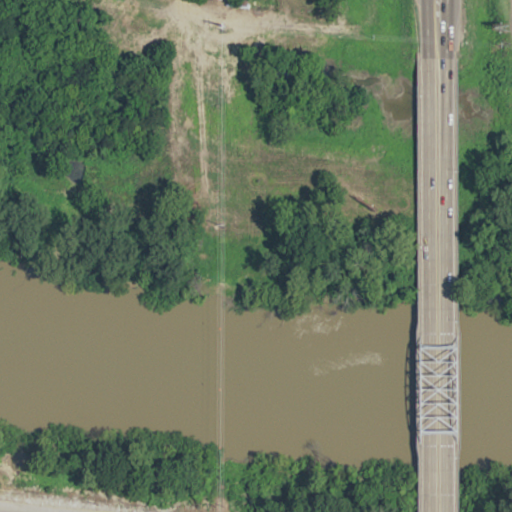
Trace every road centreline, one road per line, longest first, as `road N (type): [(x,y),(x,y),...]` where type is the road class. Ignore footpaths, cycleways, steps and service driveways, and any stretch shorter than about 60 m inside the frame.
road 1 (trunk): [(428,56),(427,511)]
road 2 (trunk): [(446,511),(446,58)]
